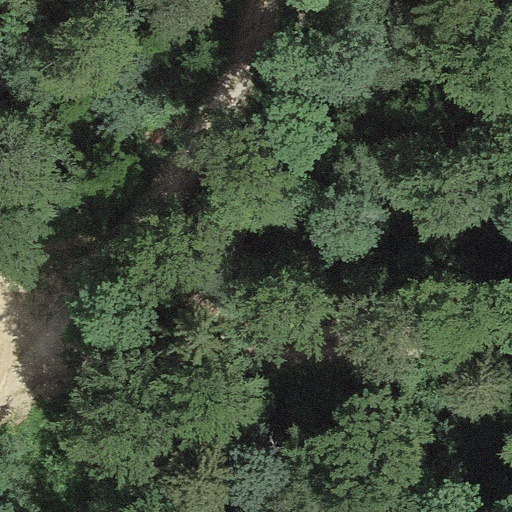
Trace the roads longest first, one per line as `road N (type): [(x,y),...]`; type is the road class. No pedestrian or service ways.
road 1 (track): [(20,359),(511,334)]
road 2 (track): [(267,0),(237,83),(177,181),(20,359)]
